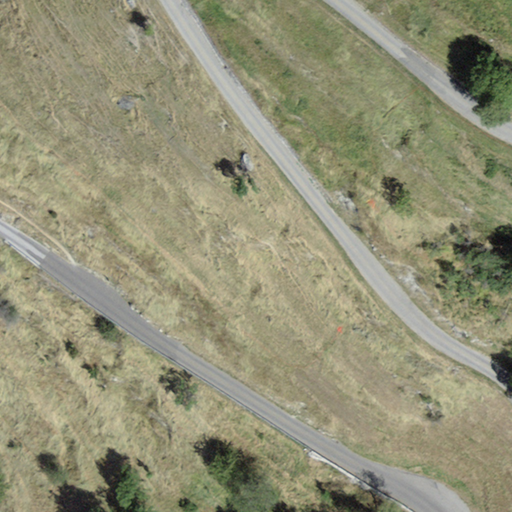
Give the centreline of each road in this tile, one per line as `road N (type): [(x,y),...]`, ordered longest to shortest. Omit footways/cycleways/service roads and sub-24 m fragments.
road 1 (unclassified): [(511,386),(428,332),(386,289),(171,0)]
road 2 (unclassified): [(0,227),(186,358),(429,511)]
road 3 (unclassified): [(337,0),(466,105),(511,132)]
